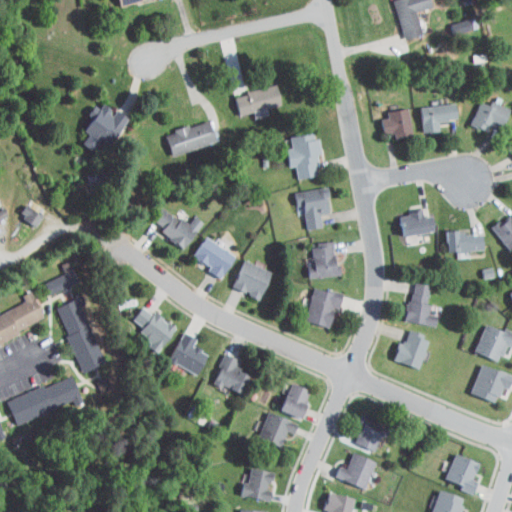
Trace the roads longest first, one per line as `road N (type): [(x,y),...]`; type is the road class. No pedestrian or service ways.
road 1 (residential): [(329,0),(363,180),(373,308),(365,345),(319,429),(292,511)]
road 2 (residential): [(424,405),(234,324),(137,261)]
road 3 (residential): [(331,11),(152,53)]
